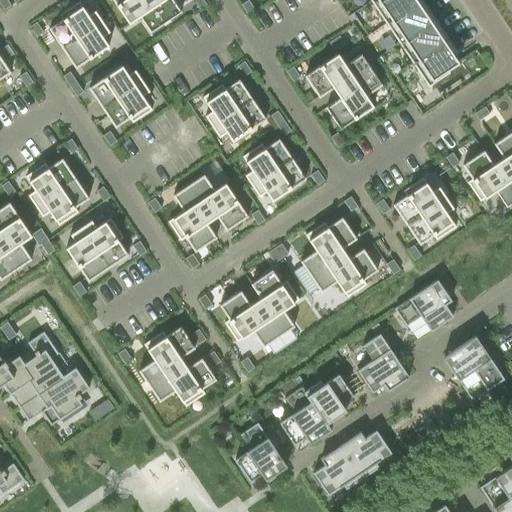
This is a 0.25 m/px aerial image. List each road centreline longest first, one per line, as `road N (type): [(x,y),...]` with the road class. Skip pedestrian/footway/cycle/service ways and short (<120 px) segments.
road 1 (residential): [(58,104),(186,294),(349,185)]
road 2 (residential): [(511,295),(434,346),(414,383),(300,460)]
road 3 (residential): [(225,0),(349,185)]
road 4 (residential): [(349,185),(511,78)]
road 5 (residential): [(39,0),(4,23),(58,104)]
